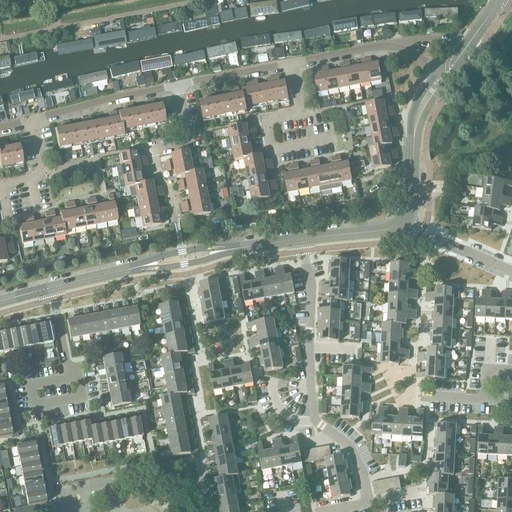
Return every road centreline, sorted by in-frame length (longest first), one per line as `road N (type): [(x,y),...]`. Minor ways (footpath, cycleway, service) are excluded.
road 1 (residential): [(0,39),(211,0)]
road 2 (residential): [(314,421),(303,241)]
road 3 (residential): [(291,64),(389,47),(446,76)]
road 4 (secondary): [(405,222),(416,127),(446,76)]
road 5 (residential): [(34,120),(177,88)]
road 6 (secondary): [(254,246),(182,251),(114,273)]
road 7 (secondary): [(114,273),(184,266),(254,246)]
road 8 (residential): [(331,511),(366,505),(358,464),(341,437),(314,421)]
road 9 (residential): [(268,122),(279,151),(330,141),(321,115),(299,111)]
